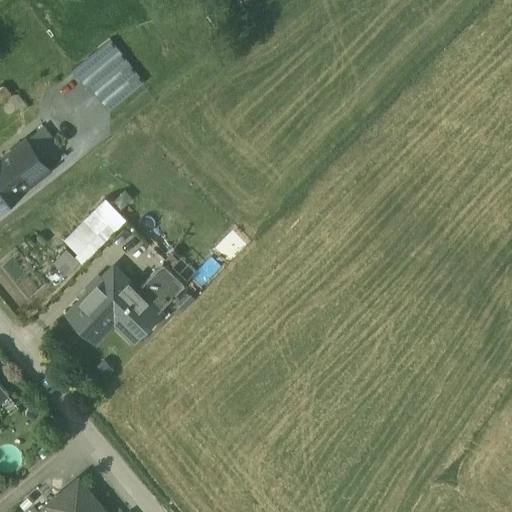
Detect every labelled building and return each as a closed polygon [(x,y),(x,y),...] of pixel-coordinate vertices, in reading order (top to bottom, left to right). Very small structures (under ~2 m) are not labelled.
[(111,39),(73,69),(87,87),(91,84),(125,57),(111,39)] [(125,57),(91,84),(110,109),(145,81),(125,57)] [(5,86),(0,87),(0,100),(7,100),(10,93),(5,86)] [(44,125),(27,139),(42,157),(59,144),(44,125)] [(27,139),(27,138),(0,159),(0,209),(25,190),(24,189),(51,168),(50,169),(42,157),(27,139)] [(83,258),(125,217),(104,195),(62,237),(83,258)] [(54,262),(67,273),(78,259),(65,248),(54,262)] [(115,266),(70,313),(96,338),(120,314),(138,332),(134,336),(135,338),(161,311),(160,310),(137,288),(115,266)] [(177,292),(155,270),(137,288),(160,310),(177,292)] [(0,401),(10,393),(0,381),(0,401)] [(107,511),(79,478),(48,503),(55,511),(107,511)]
